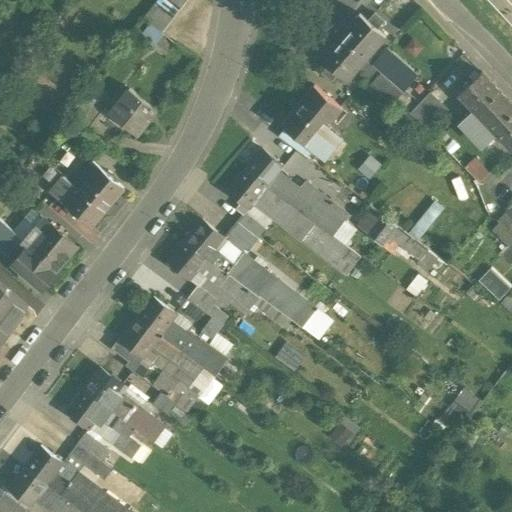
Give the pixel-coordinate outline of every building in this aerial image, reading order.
[(163,0),(177,11),(185,0),(163,0)] [(368,20),(360,13),(340,35),(367,57),(374,49),(386,35),(378,28),(384,21),(374,13),(368,20)] [(367,57),(340,35),(321,57),(329,64),(323,71),(332,79),(339,72),(347,79),(360,65),(367,57)] [(417,75),(386,47),(380,55),(374,49),(367,57),(386,74),(394,81),(392,84),(402,92),(417,75)] [(386,74),(367,57),(360,65),(364,69),(363,71),(373,80),(372,81),(377,86),(386,74)] [(511,102),(482,71),(459,92),(511,148),(511,102)] [(394,81),(386,74),(377,86),(384,92),(392,84),(394,81)] [(342,107),(315,84),(282,123),(286,127),(310,146),(312,144),(326,127),(342,107)] [(402,92),(392,84),(384,92),(394,101),(402,92)] [(158,109),(130,87),(110,112),(138,135),(158,109)] [(431,91),(411,112),(421,121),(441,101),(431,91)] [(310,146),(286,127),(279,135),(307,157),(315,146),(312,144),(310,146)] [(326,127),(312,144),(315,146),(324,154),(338,137),(326,127)] [(262,148),(244,169),(267,186),(278,172),(284,166),(262,148)] [(370,155),(359,168),(370,177),(381,164),(370,155)] [(124,189),(98,167),(83,184),(78,180),(73,185),(105,211),(124,189)] [(244,169),(227,190),(250,208),(254,202),(267,186),(244,169)] [(278,172),(267,186),(332,236),(348,214),(305,182),(300,189),(278,172)] [(105,211),(73,185),(68,192),(73,196),(65,205),(91,227),(105,211)] [(332,236),(267,186),(254,202),(349,274),(362,257),(332,236)] [(423,233),(445,205),(436,199),(415,227),(423,233)] [(375,208),(362,225),(373,233),(385,216),(375,208)] [(76,247),(44,219),(37,228),(43,233),(16,263),(42,286),(76,247)] [(225,237),(203,219),(185,241),(208,258),(225,237)] [(185,241),(168,261),(190,279),(208,258),(185,241)] [(26,306),(0,283),(0,342),(18,319),(17,318),(26,306)] [(177,313),(154,295),(137,317),(160,334),(177,313)] [(137,317),(121,339),(144,356),(160,334),(137,317)] [(123,384),(100,367),(83,388),(106,405),(123,384)] [(106,405),(83,388),(67,410),(90,427),(106,405)] [(470,409),(480,397),(468,388),(458,399),(470,409)] [(110,449),(86,431),(78,441),(103,459),(110,449)] [(103,459),(78,441),(69,452),(104,478),(113,467),(103,459)] [(65,461),(41,444),(25,465),(48,483),(57,472),(65,461)] [(25,465),(24,465),(8,487),(31,505),(36,499),(48,483),(25,465)] [(123,511),(76,476),(72,481),(70,480),(69,481),(57,472),(48,483),(86,511),(123,511)] [(86,511),(48,483),(36,499),(54,511),(86,511)] [(0,511),(25,511),(3,494),(0,498),(0,511)]
